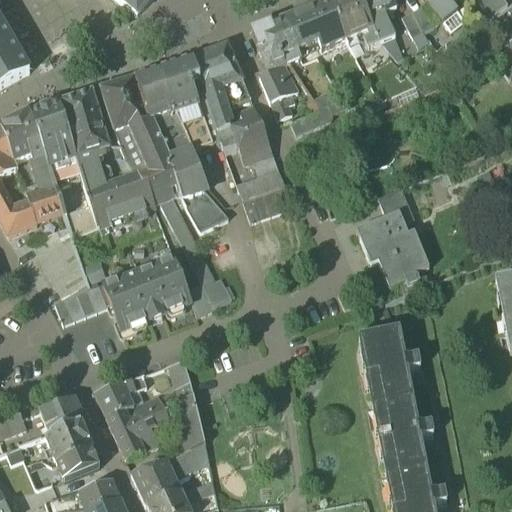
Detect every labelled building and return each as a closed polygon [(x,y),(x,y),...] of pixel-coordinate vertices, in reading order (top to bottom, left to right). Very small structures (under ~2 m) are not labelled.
[(110,0),(136,21),(154,0),(110,0)] [(358,0),(341,0),(328,5),(345,46),(366,38),(368,42),(364,46),(368,55),(379,50),(358,0)] [(358,0),(379,50),(382,49),(389,46),(394,44),(383,20),(389,18),(389,17),(395,14),(389,0),(358,0)] [(419,0),(442,29),(457,18),(442,0),(419,0)] [(473,0),(493,25),(506,14),(495,0),(473,0)] [(511,0),(495,0),(506,14),(511,21),(511,0)] [(328,5),(283,24),(297,58),(317,49),(320,56),(345,46),(328,5)] [(421,12),(411,17),(422,39),(433,33),(421,12)] [(412,44),(422,39),(411,17),(401,23),(412,44)] [(442,29),(449,39),(464,27),(457,18),(442,29)] [(282,64),(297,58),(283,24),(251,38),(268,78),(284,72),(285,71),(282,64)] [(0,93),(29,78),(0,28),(0,93)] [(382,49),(389,58),(394,53),(389,46),(382,49)] [(297,58),(300,65),(320,56),(317,49),(297,58)] [(192,64),(192,65),(200,87),(217,137),(230,133),(229,130),(233,129),(228,115),(251,107),(227,51),(192,64)] [(511,59),(509,54),(498,61),(502,68),(511,82),(511,81),(511,59)] [(282,64),(285,71),(300,65),(297,58),(282,64)] [(495,73),(502,68),(498,61),(490,66),(495,73)] [(191,90),(200,87),(192,65),(159,76),(174,117),(175,120),(177,119),(194,114),(198,113),(191,90)] [(259,83),(269,110),(270,109),(290,101),(297,98),(284,72),(268,78),(259,83)] [(152,124),(174,117),(159,76),(135,84),(143,109),(149,124),(152,124)] [(170,163),(152,124),(149,124),(143,109),(142,110),(134,84),(100,95),(114,138),(120,153),(127,169),(137,182),(152,212),(158,210),(171,205),(179,202),(180,201),(170,172),(173,171),(170,163)] [(198,113),(194,114),(200,124),(181,133),(188,146),(191,155),(192,157),(220,147),(221,147),(217,137),(200,87),(191,90),(198,113)] [(335,94),(313,106),(310,102),(305,106),(313,118),(319,115),(328,111),(332,121),(347,115),(335,94)] [(60,108),(76,164),(102,156),(109,154),(92,98),(60,108)] [(270,109),(277,126),(291,121),(287,112),(294,109),(290,101),(270,109)] [(30,119),(29,119),(42,158),(52,187),(59,185),(61,193),(82,185),(76,164),(60,108),(30,119)] [(289,128),(295,142),(330,127),(331,126),(332,124),(332,122),(332,121),(328,111),(319,115),(313,118),(289,128)] [(175,120),(181,133),(200,124),(194,114),(177,119),(175,120)] [(229,130),(230,133),(235,147),(243,172),(253,169),(272,163),(253,114),(239,120),(241,126),(233,129),(229,130)] [(170,163),(191,155),(188,146),(181,133),(175,120),(174,117),(152,124),(170,163)] [(29,119),(0,133),(14,168),(31,162),(42,158),(29,119)] [(17,175),(14,168),(0,133),(0,131),(0,184),(16,175),(17,175)] [(230,133),(217,137),(221,147),(220,147),(222,153),(223,153),(233,150),(235,147),(230,133)] [(300,153),(305,166),(343,150),(337,137),(300,153)] [(227,226),(204,199),(207,194),(192,157),(191,155),(170,163),(173,171),(170,172),(180,201),(179,202),(180,205),(191,225),(197,237),(200,239),(227,226)] [(87,200),(88,200),(101,195),(93,167),(101,165),(103,164),(103,161),(102,156),(76,164),(82,185),(87,200)] [(43,198),(43,199),(54,195),(52,187),(42,158),(31,162),(43,198)] [(253,169),(257,180),(276,174),(272,163),(253,169)] [(119,172),(125,187),(137,182),(127,169),(119,172)] [(278,179),(276,174),(257,180),(258,185),(261,184),(278,179)] [(261,184),(268,200),(274,198),(284,195),(278,179),(261,184)] [(125,187),(101,195),(88,200),(92,211),(99,234),(153,214),(152,212),(137,182),(125,187)] [(236,193),(242,209),(252,206),(263,202),(268,200),(261,184),(258,185),(236,193)] [(0,229),(8,243),(37,231),(36,229),(29,209),(12,215),(0,193),(0,229)] [(29,209),(36,229),(51,223),(62,219),(54,195),(43,199),(43,198),(27,204),(29,209)] [(274,198),(281,220),(291,216),(284,195),(274,198)] [(399,220),(403,231),(414,227),(401,196),(377,206),(385,225),(399,220)] [(263,202),(270,223),(281,220),(274,198),(268,200),(263,202)] [(252,206),(259,227),(270,223),(263,202),(252,206)] [(201,292),(207,304),(224,295),(219,286),(214,289),(171,205),(158,210),(201,292)] [(246,219),(249,230),(259,227),(252,206),(242,209),(246,219)] [(67,235),(71,245),(98,234),(99,234),(92,211),(63,221),(67,235)] [(378,269),(389,297),(407,289),(405,284),(428,275),(414,239),(408,241),(403,231),(399,220),(385,225),(356,237),(365,261),(373,258),(378,269)] [(29,249),(62,306),(88,295),(81,274),(71,245),(67,235),(29,249)] [(370,272),(378,269),(373,258),(365,261),(370,272)] [(102,293),(120,339),(150,328),(151,329),(162,325),(161,323),(191,312),(186,298),(173,265),(157,271),(158,273),(119,288),(118,287),(102,293)] [(509,360),(511,359),(511,282),(494,286),(509,360)] [(54,310),(63,332),(107,315),(98,292),(54,310)] [(196,325),(214,316),(207,304),(201,292),(186,298),(191,312),(196,325)] [(224,295),(207,304),(214,316),(231,308),(230,306),(233,304),(227,293),(224,295)] [(337,302),(344,317),(355,313),(348,297),(337,302)] [(432,511),(432,510),(446,508),(444,496),(430,498),(419,443),(433,440),(430,428),(417,431),(406,376),(419,373),(417,361),(403,364),(398,336),(358,344),(358,345),(359,345),(391,511),(432,511)] [(193,403),(190,391),(183,370),(169,374),(176,396),(175,396),(176,398),(178,407),(193,403)] [(123,391),(128,402),(139,398),(147,395),(143,384),(123,391)] [(133,414),(132,412),(128,402),(123,391),(94,402),(105,426),(133,414)] [(142,408),(139,398),(128,402),(132,412),(142,408)] [(185,436),(185,437),(200,433),(193,403),(178,407),(185,436)] [(39,419),(48,437),(50,442),(80,430),(85,428),(75,405),(39,419)] [(133,415),(133,414),(105,426),(125,468),(158,453),(150,438),(169,429),(159,405),(133,415)] [(0,428),(0,444),(25,435),(19,421),(0,428)] [(91,456),(80,430),(50,442),(50,443),(45,445),(56,471),(91,456)] [(173,441),(180,461),(204,451),(200,433),(185,437),(185,436),(173,441)] [(50,443),(50,442),(48,437),(38,442),(40,446),(41,445),(41,447),(45,445),(50,443)] [(180,462),(166,468),(174,485),(209,472),(204,451),(180,461),(180,462)] [(6,460),(10,472),(24,467),(19,455),(6,460)] [(99,474),(91,456),(56,471),(63,486),(64,488),(99,474)] [(41,467),(31,471),(33,475),(38,473),(42,483),(48,480),(41,467)] [(148,511),(181,500),(174,485),(166,468),(131,482),(144,511),(148,511)] [(36,496),(38,496),(52,491),(48,480),(42,483),(38,473),(33,475),(31,471),(25,473),(34,495),(36,496)] [(71,511),(104,511),(119,506),(111,488),(78,499),(81,508),(72,511),(71,511)] [(212,488),(181,500),(185,510),(198,505),(215,500),(212,488)] [(43,510),(43,511),(71,511),(72,511),(81,508),(78,499),(43,510)] [(186,511),(185,510),(181,500),(148,511),(186,511)]
